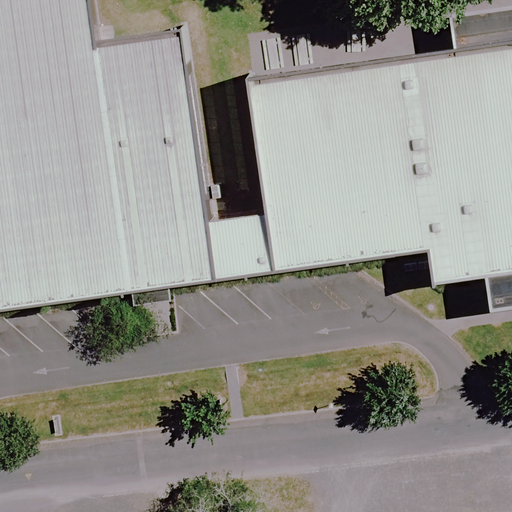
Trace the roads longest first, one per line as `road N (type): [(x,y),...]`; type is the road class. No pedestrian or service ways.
road 1 (unclassified): [(0,486),(511,424)]
road 2 (unknown): [(0,461),(288,429),(347,443),(357,511)]
